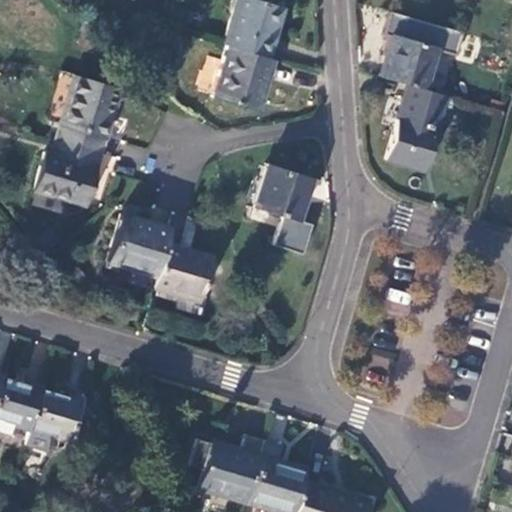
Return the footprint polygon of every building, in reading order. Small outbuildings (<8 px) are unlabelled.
[(258,0),(234,0),(221,44),(226,46),(265,57),(280,6),(258,0)] [(390,35),(378,76),(405,84),(422,89),(434,48),(390,35)] [(226,46),(211,96),(254,109),(269,58),(265,57),(226,46)] [(73,75),(54,140),(100,153),(119,88),(73,75)] [(405,84),(384,159),(423,170),(442,105),(449,107),(452,97),(445,95),(422,89),(405,84)] [(43,151),(32,190),(84,206),(100,153),(54,140),(50,153),(43,151)] [(263,165),(250,208),(295,221),(308,179),(263,165)] [(118,214),(104,261),(153,275),(163,243),(167,228),(118,214)] [(163,243),(153,275),(150,286),(197,300),(210,257),(163,243)] [(1,377),(0,381),(0,418),(28,427),(40,388),(1,377)] [(40,388),(28,427),(30,428),(53,434),(67,439),(78,400),(40,388)] [(53,434),(30,428),(25,442),(48,449),(53,434)] [(186,466),(200,471),(195,488),(243,502),(262,440),(243,435),(238,450),(209,442),(208,444),(194,440),(186,466)] [(262,440),(243,502),(278,511),(292,511),(302,481),(305,470),(276,461),(281,446),(262,440)] [(302,481),(292,511),(366,511),(370,501),(302,481)]
